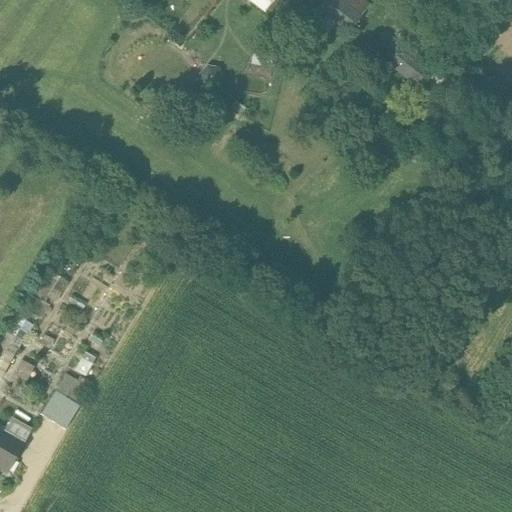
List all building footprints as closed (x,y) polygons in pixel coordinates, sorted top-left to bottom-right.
[(273,3),(268,0),(251,0),(250,1),(266,12),(273,3)] [(303,0),(314,9),(321,0),(303,0)] [(361,18),(338,0),(324,0),(317,9),(349,34),(361,18)] [(276,44),(253,41),(250,63),(273,66),(276,44)] [(433,75),(402,50),(389,66),(421,90),(433,75)] [(27,314),(17,309),(0,338),(0,340),(17,350),(31,323),(24,319),(27,314)] [(17,350),(0,340),(0,378),(1,379),(17,350)] [(83,353),(75,369),(84,374),(93,358),(83,353)] [(65,375),(54,393),(75,405),(85,388),(65,375)] [(75,405),(54,393),(40,416),(65,430),(79,407),(75,405)] [(23,445),(0,431),(0,470),(8,456),(15,460),(23,445)] [(8,456),(0,470),(7,474),(15,460),(8,456)]
